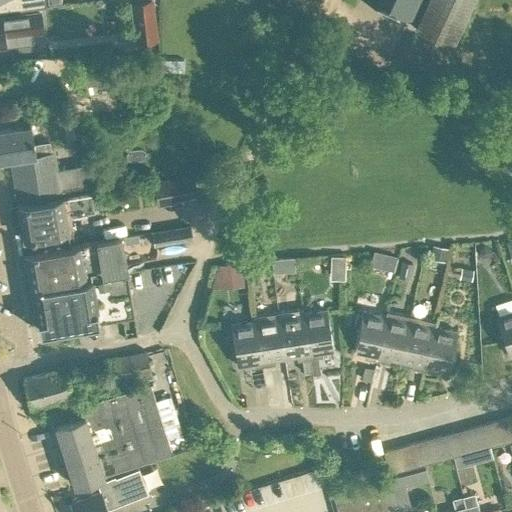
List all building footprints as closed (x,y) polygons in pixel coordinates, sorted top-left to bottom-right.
[(0,0),(0,10),(46,5),(45,0),(0,0)] [(133,0),(130,1),(135,42),(158,40),(153,0),(133,0)] [(369,0),(410,19),(418,0),(369,0)] [(471,0),(427,0),(414,28),(451,45),(471,0)] [(0,45),(5,44),(4,34),(10,33),(30,30),(28,12),(7,15),(0,16),(0,45)] [(108,82),(106,68),(83,71),(85,85),(108,82)] [(0,160),(10,158),(12,166),(31,163),(51,160),(48,141),(33,143),(30,124),(0,129),(0,160)] [(12,166),(18,203),(41,200),(61,196),(60,190),(104,183),(103,177),(114,176),(111,158),(57,168),(55,159),(51,160),(31,163),(12,166)] [(196,192),(193,173),(153,180),(156,199),(196,192)] [(41,200),(18,203),(19,207),(15,207),(17,222),(21,221),(26,251),(24,251),(26,267),(29,267),(40,331),(134,314),(126,271),(127,271),(121,235),(70,244),(65,214),(101,208),(98,190),(61,196),(41,200)] [(151,230),(154,245),(192,238),(189,224),(151,230)] [(123,236),(124,243),(139,241),(137,233),(123,236)] [(432,244),(430,255),(446,258),(448,247),(434,244),(432,244)] [(337,274),(350,274),(351,251),(337,251),(337,274)] [(401,260),(397,274),(408,277),(411,262),(401,260)] [(218,264),(219,279),(244,277),(243,262),(218,264)] [(459,266),(458,277),(470,279),(471,268),(459,266)] [(311,370),(309,358),(302,312),(302,307),(277,311),(284,357),(300,354),(301,359),(303,371),(311,370)] [(309,358),(311,370),(311,373),(319,372),(317,357),(316,352),(332,349),(326,308),(302,312),(309,358)] [(511,309),(495,315),(508,355),(511,353),(511,309)] [(368,358),(375,360),(385,315),(361,310),(360,315),(356,314),(353,325),(358,326),(352,350),(369,354),(368,358)] [(384,357),(400,360),(410,315),(386,310),(385,315),(375,360),(383,362),(384,357)] [(253,315),(253,320),(254,320),(261,365),(269,364),(268,359),(284,357),(277,311),(253,315)] [(414,368),(422,370),(432,325),(433,325),(434,320),(410,315),(400,360),(416,364),(414,368)] [(254,320),(253,320),(230,324),(231,329),(226,329),(228,341),(233,340),(236,364),(253,362),(254,367),(261,365),(254,320)] [(432,325),(422,370),(430,372),(431,367),(447,371),(456,330),(433,325),(432,325)] [(29,373),(35,402),(84,392),(78,363),(29,373)] [(361,378),(371,380),(373,368),(363,365),(361,378)] [(82,414),(55,424),(75,483),(172,453),(167,437),(161,418),(156,399),(151,383),(79,404),(82,414)] [(511,424),(509,415),(498,418),(504,441),(511,439),(511,424)] [(498,418),(486,421),(492,444),(504,441),(498,418)] [(481,448),(492,444),(486,421),(475,424),(481,448)] [(472,450),(481,448),(475,424),(463,428),(469,451),(472,450)] [(463,428),(451,431),(458,454),(469,451),(463,428)] [(453,455),(458,454),(451,431),(440,434),(446,457),(453,455)] [(440,434),(428,437),(435,460),(446,457),(440,434)] [(423,463),(435,460),(428,437),(417,440),(423,463)] [(411,467),(423,463),(417,440),(405,443),(411,467)] [(405,443),(394,447),(400,470),(411,467),(405,443)] [(400,470),(394,447),(382,450),(388,473),(400,470)] [(458,454),(453,455),(456,467),(475,461),(472,450),(469,451),(458,454)] [(149,492),(140,466),(115,475),(115,473),(97,480),(100,489),(70,500),(72,504),(70,508),(71,511),(109,511),(108,507),(149,492)] [(424,468),(401,474),(404,484),(427,478),(424,468)] [(401,474),(389,477),(398,511),(410,508),(404,484),(401,474)] [(389,477),(378,480),(386,511),(393,511),(398,511),(389,477)] [(373,511),(386,511),(378,480),(366,483),(373,511)] [(361,511),(373,511),(366,483),(355,486),(361,511)] [(348,511),(361,511),(355,486),(343,490),(348,511)] [(331,493),(336,511),(348,511),(343,490),(331,493)] [(478,511),(473,492),(462,496),(466,511),(498,511),(497,508),(484,511),(478,511)] [(466,511),(462,496),(452,498),(454,508),(437,511),(466,511)] [(199,511),(196,503),(168,511),(199,511)]
